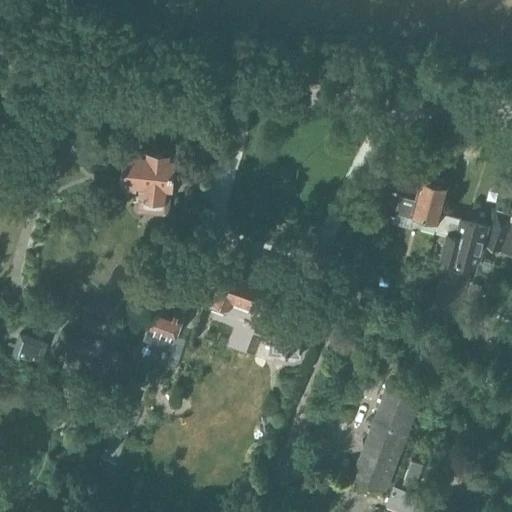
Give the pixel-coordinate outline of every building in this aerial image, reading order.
[(123,160),(122,169),(125,169),(124,181),(145,183),(143,193),(142,193),(140,208),(167,211),(168,196),(167,196),(168,185),(172,186),(173,172),(174,172),(174,168),(175,154),(171,153),(172,149),(148,147),(148,151),(127,149),(126,160),(123,160)] [(397,210),(393,222),(410,226),(420,223),(437,228),(441,210),(442,210),(449,184),(422,177),(418,192),(417,191),(416,196),(401,192),(397,210)] [(511,211),(499,206),(485,241),(501,247),(500,249),(511,253),(511,211)] [(442,255),(465,261),(462,270),(468,272),(471,263),(476,264),(487,222),(442,210),(441,210),(437,228),(448,231),(442,255)] [(221,257),(209,291),(214,292),(209,304),(212,305),(227,311),(234,294),(265,306),(275,279),(244,267),(246,261),(230,255),(225,253),(224,258),(221,257)] [(444,264),(430,305),(457,314),(471,273),(468,272),(462,270),(444,264)] [(275,347),(283,348),(283,352),(302,355),(302,350),(300,350),(306,300),(293,299),(294,285),(275,281),(275,279),(265,306),(264,318),(278,319),(275,347)] [(511,282),(506,280),(501,294),(511,297),(511,282)] [(161,290),(144,337),(173,348),(190,301),(161,290)] [(13,354),(38,362),(44,342),(20,334),(13,354)] [(71,334),(61,367),(116,386),(127,354),(106,347),(107,343),(95,339),(94,342),(71,334)] [(353,475),(383,487),(418,392),(388,381),(353,475)] [(115,417),(102,455),(117,461),(131,422),(136,423),(141,409),(133,406),(135,400),(119,394),(112,415),(115,417)] [(413,455),(404,480),(416,485),(425,460),(413,455)] [(407,510),(405,511),(430,511),(433,505),(411,498),(414,490),(394,483),(387,503),(407,510)]
